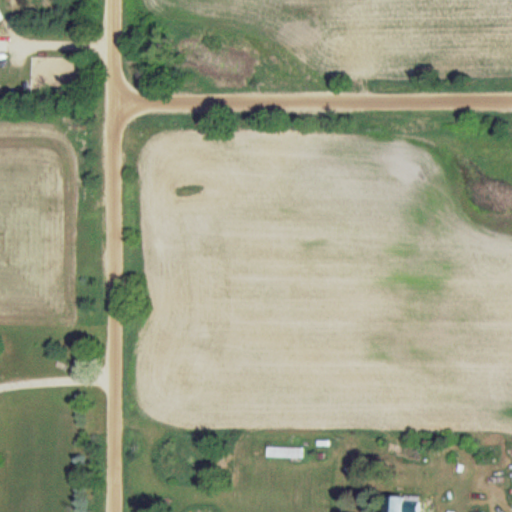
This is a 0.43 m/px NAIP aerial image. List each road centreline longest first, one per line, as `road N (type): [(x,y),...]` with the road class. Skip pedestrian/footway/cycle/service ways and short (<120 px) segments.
road 1 (residential): [(114,511),(116,102)]
road 2 (residential): [(116,102),(511,99)]
